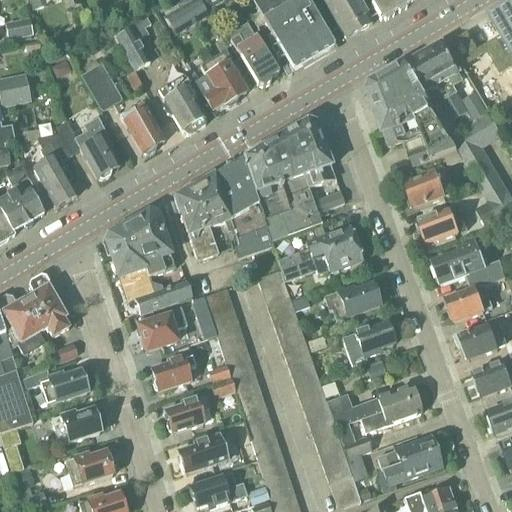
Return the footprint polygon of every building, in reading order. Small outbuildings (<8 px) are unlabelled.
[(80,9),(77,0),(60,0),(65,14),(80,9)] [(205,20),(193,0),(191,0),(175,9),(177,11),(163,19),(174,38),(205,20)] [(198,0),(207,14),(231,0),(198,0)] [(314,65),(313,63),(278,0),(249,0),(263,23),(262,23),(291,74),(300,69),(303,71),(314,65)] [(278,0),(313,63),(324,57),(324,53),(332,48),(304,0),(278,0)] [(345,43),(358,35),(337,0),(322,0),(323,1),(322,2),(345,43)] [(337,0),(358,35),(371,27),(355,0),(337,0)] [(383,22),(384,24),(392,19),(391,16),(396,14),(398,16),(405,11),(404,9),(410,5),(418,0),(424,0),(374,0),(376,4),(370,7),(379,23),(383,22)] [(511,5),(489,19),(490,21),(491,21),(502,40),(497,43),(498,44),(499,43),(511,64),(511,5)] [(28,23),(5,28),(8,44),(32,39),(28,23)] [(117,37),(112,39),(133,76),(148,67),(130,34),(119,41),(117,37)] [(448,47),(462,70),(480,59),(467,36),(448,47)] [(255,42),(235,54),(239,61),(257,91),(257,90),(261,91),(262,92),(269,88),(269,87),(270,83),(277,78),(260,49),(255,42)] [(431,56),(424,60),(460,123),(469,118),(461,105),(449,84),(459,78),(442,49),(439,51),(438,48),(429,53),(431,56)] [(203,103),(211,117),(221,110),(228,111),(228,112),(235,108),(237,102),(245,97),(234,79),(238,76),(225,55),(198,71),(205,81),(204,81),(213,96),(203,103)] [(453,127),(460,123),(424,60),(417,64),(416,61),(407,66),(409,69),(405,68),(421,97),(434,93),(453,127)] [(426,152),(431,165),(457,155),(421,97),(405,68),(385,80),(406,127),(414,124),(425,152),(426,152)] [(100,69),(79,81),(100,117),(121,105),(100,69)] [(187,139),(204,129),(202,123),(203,122),(192,103),(196,101),(183,79),(157,95),(163,106),(163,112),(162,112),(166,119),(167,119),(172,121),(180,135),(181,135),(187,139)] [(0,99),(27,94),(24,80),(0,85),(0,99)] [(417,142),(406,127),(385,80),(370,88),(368,96),(383,138),(384,137),(389,153),(417,142)] [(27,94),(0,99),(0,104),(1,111),(29,105),(27,94)] [(475,97),(461,105),(469,118),(473,125),(487,117),(475,97)] [(142,106),(118,120),(123,127),(122,128),(140,159),(141,158),(146,160),(154,156),(153,155),(155,151),(163,146),(151,126),(154,125),(147,113),(142,106)] [(453,149),(487,205),(505,196),(479,153),(501,140),(489,120),(467,132),(471,139),(453,149)] [(70,161),(79,156),(95,185),(97,184),(102,185),(108,182),(110,176),(119,171),(108,152),(112,150),(97,124),(83,131),(87,137),(75,144),(65,127),(56,132),(57,139),(70,161)] [(11,131),(1,133),(0,126),(0,170),(8,169),(4,148),(14,147),(11,131)] [(288,136),(308,193),(333,185),(329,173),(331,172),(315,128),(307,126),(288,136)] [(288,136),(267,149),(296,238),(321,230),(317,218),(313,207),(308,193),(288,136)] [(48,151),(54,161),(32,174),(38,183),(38,184),(54,213),(76,200),(68,187),(72,185),(63,169),(62,169),(60,166),(70,161),(57,139),(36,143),(35,144),(41,155),(48,151)] [(242,164),(271,247),(296,238),(267,149),(242,164)] [(413,172),(431,165),(426,152),(425,152),(408,158),(413,172)] [(214,180),(230,225),(243,261),(237,263),(238,264),(272,253),(271,247),(242,164),(214,180)] [(21,170),(5,179),(10,190),(27,181),(21,170)] [(413,214),(444,203),(438,187),(448,183),(444,172),(434,176),(433,174),(420,179),(422,183),(404,189),(413,214)] [(194,191),(209,232),(230,225),(214,180),(194,191)] [(209,232),(194,191),(175,203),(196,266),(218,259),(209,232)] [(13,196),(0,203),(0,215),(12,237),(23,230),(23,231),(32,226),(31,226),(42,219),(28,194),(16,201),(13,196)] [(317,218),(334,212),(344,208),(340,197),(330,201),(313,207),(317,218)] [(426,250),(458,239),(453,226),(463,222),(459,212),(449,215),(449,214),(417,226),(426,250)] [(0,247),(13,240),(12,237),(0,215),(0,247)] [(148,217),(130,228),(148,282),(173,273),(155,220),(148,217)] [(493,217),(481,224),(487,235),(499,228),(493,217)] [(150,287),(148,282),(130,228),(109,240),(106,247),(123,297),(132,293),(136,305),(134,305),(140,320),(190,302),(186,287),(162,295),(159,284),(150,287)] [(308,256),(311,264),(356,249),(349,231),(316,244),(317,246),(306,250),(308,256)] [(469,279),(484,273),(474,246),(458,252),(459,256),(432,266),(441,291),(468,281),(469,280),(469,279)] [(362,266),(356,249),(311,264),(317,280),(328,276),(329,278),(362,266)] [(301,268),(311,264),(308,256),(298,260),(297,258),(286,262),(290,272),(301,268)] [(469,280),(468,281),(470,287),(501,275),(499,267),(484,273),(469,279),(469,280)] [(501,275),(470,287),(472,294),(474,293),(475,295),(484,291),(506,283),(503,274),(501,275)] [(283,288),(283,287),(279,276),(256,284),(260,296),(283,288)] [(24,306),(42,336),(46,333),(52,343),(68,334),(62,324),(64,323),(47,292),(48,288),(45,282),(40,281),(30,286),(29,292),(33,301),(24,306)] [(260,296),(264,307),(287,299),(283,288),(260,296)] [(346,324),(379,312),(370,288),(352,295),(351,291),(337,297),(323,302),(328,317),(342,311),(346,324)] [(475,295),(474,293),(472,294),(445,303),(455,328),(483,318),(482,316),(492,313),(484,291),(475,295)] [(225,294),(203,302),(206,313),(229,305),(225,294)] [(291,310),(287,299),(264,307),(268,318),(291,310)] [(5,300),(0,303),(0,323),(6,340),(12,336),(19,348),(17,349),(23,360),(43,348),(37,338),(42,336),(24,306),(15,311),(11,303),(5,300)] [(209,320),(206,313),(203,302),(190,306),(196,324),(209,320)] [(229,305),(206,313),(209,320),(210,324),(233,316),(229,305)] [(268,318),(272,329),(295,321),(291,310),(268,318)] [(154,326),(138,332),(145,356),(175,346),(172,335),(185,330),(179,313),(153,321),(154,326)] [(233,316),(210,324),(214,335),(236,327),(233,316)] [(298,332),(295,321),(272,329),(275,340),(298,332)] [(8,346),(6,340),(0,323),(0,438),(15,434),(31,428),(15,377),(17,377),(12,362),(7,346),(8,346)] [(236,327),(214,335),(216,340),(217,345),(240,338),(236,327)] [(379,355),(392,350),(384,328),(366,334),(365,333),(354,337),(354,339),(341,343),(345,356),(359,351),(364,364),(379,358),(379,355)] [(496,354),(506,350),(498,328),(489,332),(488,330),(459,341),(464,352),(461,353),(465,363),(467,362),(468,366),(497,355),(496,354)] [(279,351),(302,343),(298,332),(275,340),(279,351)] [(240,338),(217,345),(221,356),(244,349),(240,338)] [(283,362),(306,354),(302,343),(279,351),(283,362)] [(244,349),(221,356),(224,367),(247,360),(244,349)] [(57,368),(76,361),(72,350),(53,358),(57,368)] [(283,362),(287,373),(310,365),(306,354),(283,362)] [(168,368),(151,373),(159,397),(188,387),(185,375),(195,372),(191,360),(181,363),(180,360),(167,364),(168,368)] [(247,360),(224,367),(225,370),(228,378),(251,370),(247,360)] [(287,373),(291,384),(314,376),(310,365),(287,373)] [(482,403),(510,393),(511,400),(511,399),(511,365),(502,369),(502,368),(473,378),(482,403)] [(225,370),(208,376),(212,388),(229,382),(228,378),(225,370)] [(251,370),(228,378),(229,382),(231,389),(254,381),(251,370)] [(60,378),(49,381),(47,376),(20,386),(23,396),(39,391),(41,398),(51,395),(55,409),(86,399),(78,376),(61,381),(60,378)] [(295,395),(318,387),(314,376),(291,384),(295,395)] [(254,381),(231,389),(234,396),(235,400),(258,392),(254,381)] [(212,388),(210,389),(215,402),(234,396),(231,389),(229,382),(212,388)] [(295,395),(299,406),(322,398),(318,387),(295,395)] [(360,425),(371,421),(415,405),(410,391),(376,403),(376,404),(367,408),(366,407),(353,411),(349,398),(329,406),(334,419),(331,420),(336,433),(341,449),(343,449),(355,444),(349,428),(360,425)] [(258,392),(235,400),(239,410),(261,403),(258,392)] [(299,406),(302,417),(325,409),(322,398),(299,406)] [(172,439),(202,430),(198,417),(208,414),(204,402),(195,405),(194,403),(180,407),(181,410),(165,416),(172,439)] [(261,403),(239,410),(242,421),(265,414),(261,403)] [(415,405),(371,421),(376,434),(386,431),(420,419),(415,405)] [(496,441),(511,435),(511,406),(487,416),(491,428),(489,428),(493,438),(495,437),(496,441)] [(302,417),(306,428),(329,420),(325,409),(302,417)] [(265,414),(242,421),(246,432),(269,425),(265,414)] [(69,449),(99,438),(91,415),(73,420),(73,417),(59,421),(59,422),(50,425),(59,452),(60,451),(60,450),(68,448),(69,449)] [(333,431),(329,420),(306,428),(310,439),(333,431)] [(269,425),(246,432),(249,443),(272,436),(269,425)] [(333,431),(310,439),(314,450),(337,442),(333,431)] [(20,446),(15,434),(0,438),(0,440),(4,452),(15,448),(20,446)] [(272,436),(249,443),(253,454),(276,446),(272,436)] [(365,441),(355,444),(343,449),(341,449),(347,465),(370,456),(365,441)] [(337,442),(314,450),(318,461),(341,453),(337,442)] [(185,480),(215,470),(212,458),(222,455),(218,443),(208,446),(207,443),(194,447),(194,451),(178,456),(185,480)] [(388,474),(434,458),(429,443),(393,455),(394,457),(383,460),(388,474)] [(276,446),(253,454),(257,465),(279,457),(276,446)] [(511,446),(501,451),(510,475),(511,474),(511,446)] [(341,453),(318,461),(322,472),(345,464),(341,453)] [(82,490),(112,481),(104,457),(87,462),(86,459),(73,463),(63,466),(72,493),(82,490)] [(279,457),(257,465),(260,476),(283,468),(279,457)] [(434,458),(388,474),(381,476),(386,490),(404,484),(405,485),(440,472),(434,458)] [(345,464),(322,472),(325,483),(349,475),(345,464)] [(283,468),(260,476),(264,486),(287,479),(283,468)] [(349,475),(325,483),(329,494),(352,487),(349,475)] [(29,490),(24,477),(13,481),(17,494),(18,494),(28,490),(29,490)] [(239,502),(243,501),(239,491),(236,493),(230,478),(190,491),(196,511),(200,511),(207,509),(208,511),(216,511),(229,508),(229,507),(239,503),(239,502)] [(287,479),(264,486),(267,497),(290,490),(287,479)] [(333,505),(356,498),(352,487),(329,494),(333,505)] [(290,490),(267,497),(271,508),(294,501),(290,490)] [(250,510),(268,503),(263,491),(246,497),(250,510)] [(407,502),(410,511),(453,511),(454,511),(448,495),(421,504),(419,498),(407,502)] [(22,511),(43,511),(47,511),(42,497),(20,505),(22,511)] [(122,511),(117,498),(100,504),(99,501),(87,505),(87,506),(77,509),(77,511),(122,511)] [(356,498),(333,505),(335,511),(348,511),(360,508),(356,498)] [(294,501),(271,508),(272,511),(295,511),(297,511),(294,501)] [(270,511),(268,503),(250,510),(250,511),(270,511)]
